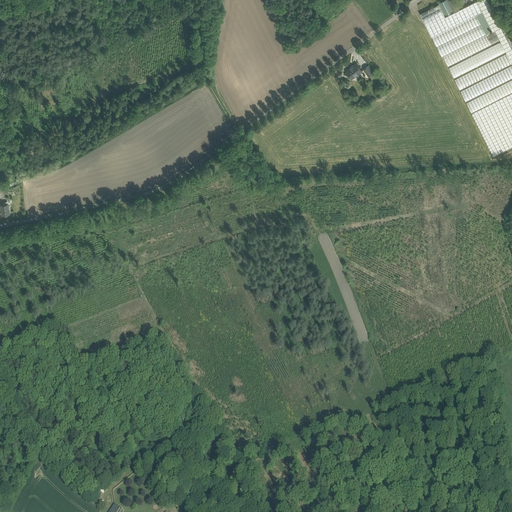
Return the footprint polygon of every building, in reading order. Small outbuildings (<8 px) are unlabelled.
[(454,12),(445,17),(442,10),(423,19),(432,37),(476,14),(482,11),(492,31),(495,30),(500,40),(501,42),(506,52),(507,53),(511,63),(511,48),(487,0),(478,0),(460,9),(454,12)] [(447,0),(445,0),(439,3),(442,10),(445,17),(454,12),(447,0)] [(455,0),(447,0),(454,12),(460,9),(455,0)] [(439,4),(420,14),(423,19),(442,10),(439,4)] [(492,31),(482,11),(476,14),(486,35),(492,31)] [(476,14),(432,37),(442,57),(443,57),(443,56),(486,35),(476,14)] [(486,35),(443,56),(443,57),(448,67),(492,45),(500,40),(495,30),(492,31),(486,35)] [(501,42),(449,68),(454,78),(506,52),(501,42)] [(511,63),(507,53),(455,80),(460,90),(511,63)] [(353,65),(349,68),(350,68),(346,71),(352,78),(355,76),(356,76),(359,73),(362,70),(357,63),(353,66),(353,65)] [(374,72),(368,65),(363,69),(369,76),(374,72)] [(511,65),(461,91),(466,102),(511,78),(511,65)] [(511,80),(467,103),(472,113),(511,92),(511,80)] [(511,92),(472,113),(494,157),(511,147),(511,92)] [(8,204),(0,205),(2,216),(9,214),(8,204)]
